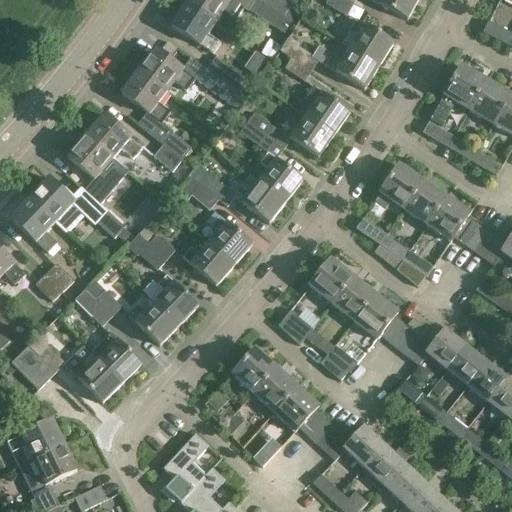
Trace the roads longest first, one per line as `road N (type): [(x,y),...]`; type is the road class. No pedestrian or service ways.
road 1 (residential): [(487,511),(249,313)]
road 2 (residential): [(511,359),(319,228)]
road 3 (tertiary): [(0,150),(123,0)]
road 4 (residential): [(511,207),(388,132)]
road 5 (residential): [(148,511),(125,453),(134,431),(167,398)]
